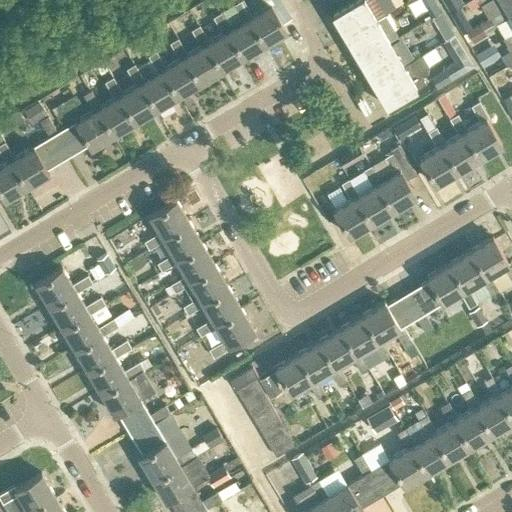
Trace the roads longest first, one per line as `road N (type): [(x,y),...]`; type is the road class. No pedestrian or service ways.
road 1 (residential): [(186,145),(286,316),(510,184)]
road 2 (residential): [(0,256),(186,145)]
road 3 (residential): [(186,145),(326,61)]
road 4 (residential): [(205,384),(281,511)]
